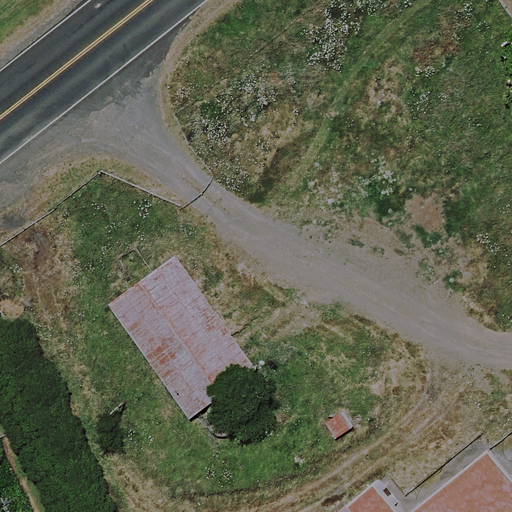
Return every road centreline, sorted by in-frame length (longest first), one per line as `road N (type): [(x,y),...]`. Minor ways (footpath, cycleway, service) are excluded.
road 1 (track): [(63,65),(201,185),(291,250),(451,325),(511,344)]
road 2 (tertiary): [(0,115),(147,0)]
